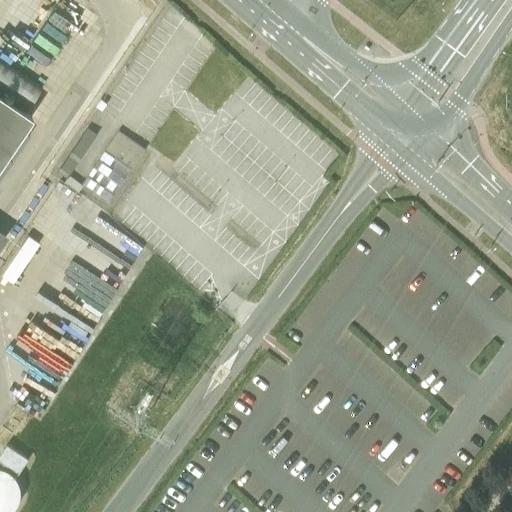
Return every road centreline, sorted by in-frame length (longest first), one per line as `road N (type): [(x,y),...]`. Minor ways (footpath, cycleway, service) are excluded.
road 1 (unclassified): [(261,315),(403,128)]
road 2 (tertiary): [(403,128),(496,0)]
road 3 (tertiary): [(403,128),(284,30)]
road 4 (residential): [(511,228),(403,128)]
